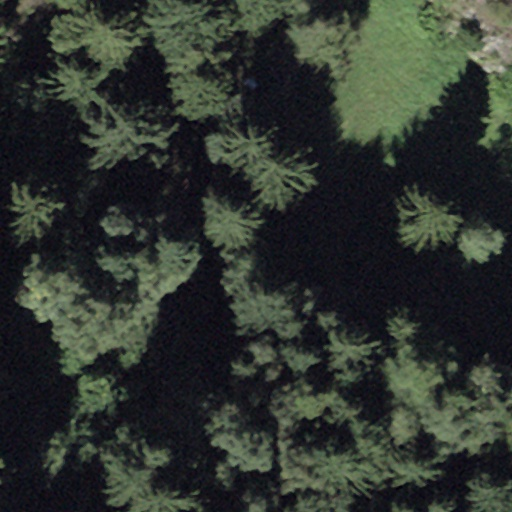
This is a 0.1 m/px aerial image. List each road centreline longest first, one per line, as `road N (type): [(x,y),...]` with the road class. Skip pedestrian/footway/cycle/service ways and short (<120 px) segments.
road 1 (track): [(0,257),(21,511)]
road 2 (track): [(122,0),(31,11),(0,30)]
